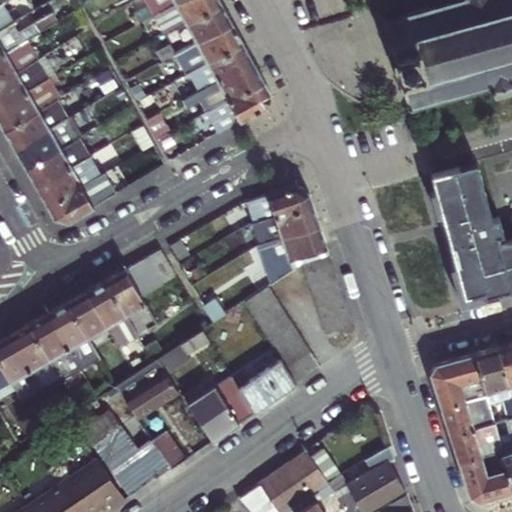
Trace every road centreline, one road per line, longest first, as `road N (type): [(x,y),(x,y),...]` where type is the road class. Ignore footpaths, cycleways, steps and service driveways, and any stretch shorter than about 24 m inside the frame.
road 1 (residential): [(46,270),(315,118)]
road 2 (residential): [(158,511),(393,351)]
road 3 (residential): [(393,351),(315,118)]
road 4 (residential): [(444,511),(393,351)]
road 5 (residential): [(315,118),(257,0)]
road 6 (residential): [(511,318),(393,351)]
